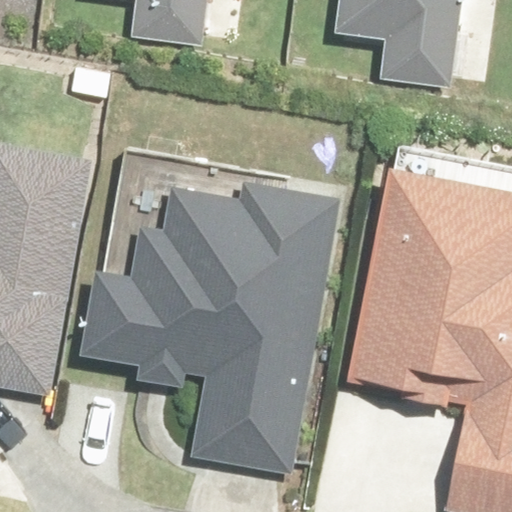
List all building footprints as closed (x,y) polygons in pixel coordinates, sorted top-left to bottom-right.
[(137,0),(136,37),(240,42),(241,0),(137,0)] [(339,0),(338,35),(366,36),(388,37),(387,83),(472,85),(473,40),(474,0),(339,0)] [(0,386),(67,395),(95,156),(0,145),(0,386)] [(453,407),(455,397),(475,401),(454,509),(468,511),(511,511),(511,189),(397,167),(357,379),(430,393),(428,402),(453,407)] [(345,197),(249,181),(246,198),(176,186),(169,227),(148,224),(139,274),(99,267),(84,355),(142,365),(140,381),(190,389),(192,377),(210,380),(197,457),(298,474),(345,197)]
